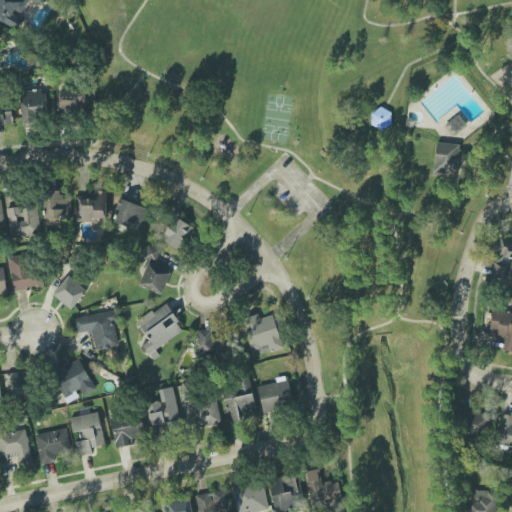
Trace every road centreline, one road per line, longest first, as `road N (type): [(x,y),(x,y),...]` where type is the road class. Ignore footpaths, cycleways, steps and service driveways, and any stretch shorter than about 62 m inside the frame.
road 1 (residential): [(0,164),(65,155),(168,178),(227,213),(292,296),(317,397),(311,436),(105,483)]
road 2 (residential): [(240,229),(196,277),(193,297),(213,304),(273,269)]
road 3 (residential): [(461,282),(461,357),(477,376),(511,383)]
